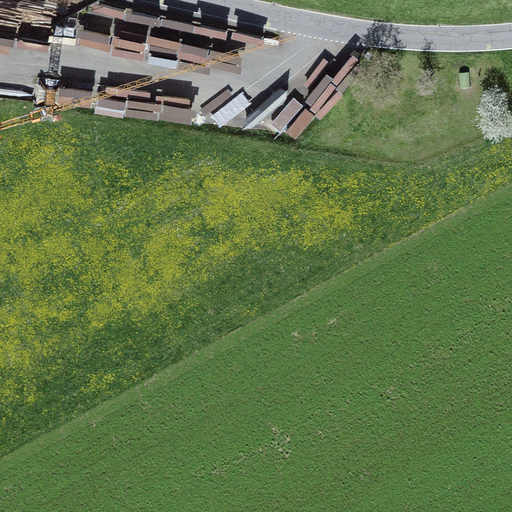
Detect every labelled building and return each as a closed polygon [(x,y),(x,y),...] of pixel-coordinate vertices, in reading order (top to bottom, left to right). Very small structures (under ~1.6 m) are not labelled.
[(237,32),(235,51),(267,55),(269,36),(237,32)] [(326,77),(344,93),(365,71),(347,55),(326,77)] [(0,93),(35,94),(35,78),(0,76),(0,93)] [(94,81),(60,79),(59,106),(92,108),(94,81)] [(96,81),(96,117),(156,119),(157,82),(96,81)] [(253,87),(207,111),(214,125),(237,113),(245,129),(264,119),(275,139),(342,104),(331,82),(296,100),(289,85),(259,99),(253,87)]
